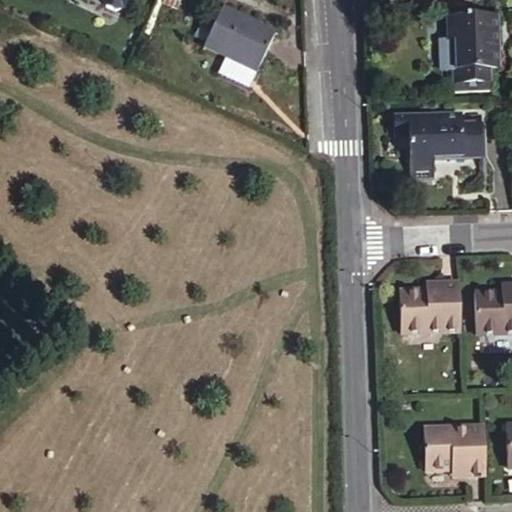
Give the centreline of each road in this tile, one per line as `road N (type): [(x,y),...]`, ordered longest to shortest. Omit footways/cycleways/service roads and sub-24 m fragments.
road 1 (tertiary): [(354,511),(345,247)]
road 2 (tertiary): [(345,247),(334,0)]
road 3 (residential): [(345,247),(511,240)]
